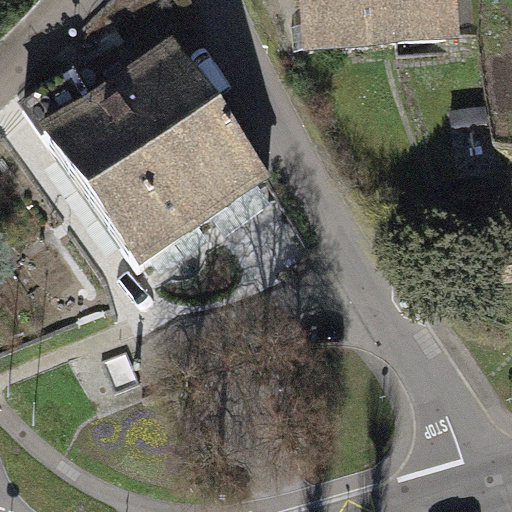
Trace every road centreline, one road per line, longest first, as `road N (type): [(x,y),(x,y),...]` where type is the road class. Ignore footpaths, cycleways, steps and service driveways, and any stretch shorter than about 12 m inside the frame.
road 1 (residential): [(217,0),(491,491)]
road 2 (residential): [(79,0),(0,95)]
